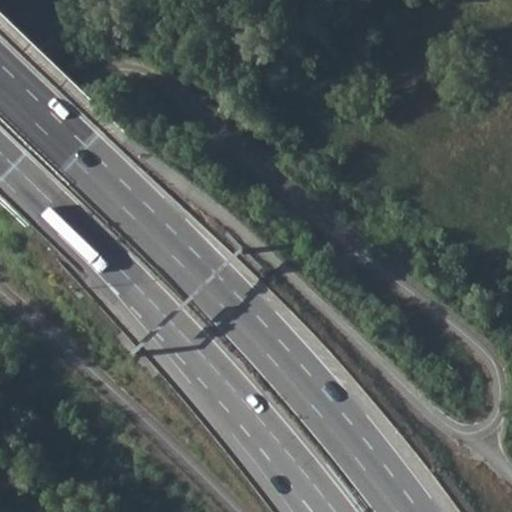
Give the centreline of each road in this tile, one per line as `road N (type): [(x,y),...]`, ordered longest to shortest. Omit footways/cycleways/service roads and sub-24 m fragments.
road 1 (trunk): [(407,511),(242,313),(0,73)]
road 2 (trunk): [(0,153),(218,371),(335,511)]
